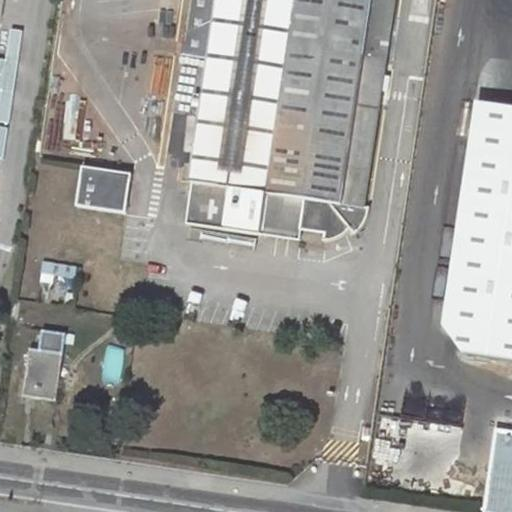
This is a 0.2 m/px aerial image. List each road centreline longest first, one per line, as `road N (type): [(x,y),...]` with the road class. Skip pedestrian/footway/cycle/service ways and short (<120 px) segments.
road 1 (unknown): [(476,0),(429,336),(447,374),(511,390)]
road 2 (residential): [(419,0),(372,291)]
road 3 (unknown): [(159,201),(185,245),(210,262),(372,291)]
road 4 (unclassified): [(0,477),(232,511)]
